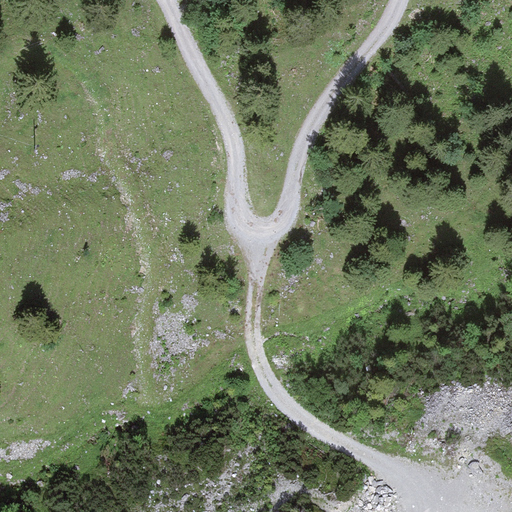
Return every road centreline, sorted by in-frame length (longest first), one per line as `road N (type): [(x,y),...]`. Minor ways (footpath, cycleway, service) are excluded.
road 1 (track): [(260,231),(252,328),(273,390),(328,434),(471,511)]
road 2 (track): [(399,0),(310,126),(287,210),(260,231)]
road 3 (track): [(260,231),(238,214),(231,137),(167,0)]
